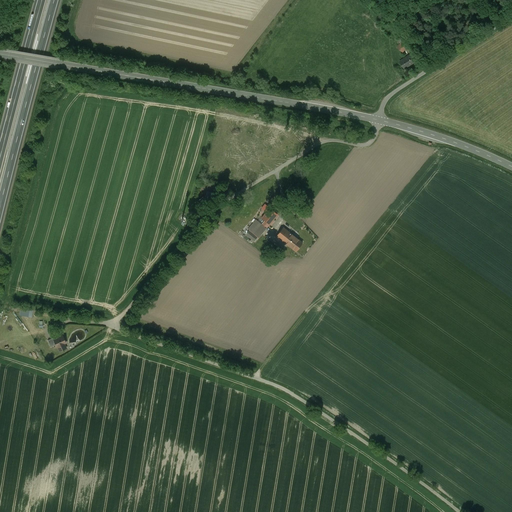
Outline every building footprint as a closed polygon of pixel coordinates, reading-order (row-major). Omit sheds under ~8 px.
[(408,46),(403,41),(397,48),(403,52),(408,46)] [(416,62),(411,54),(400,61),(405,69),(416,62)] [(208,205),(203,198),(198,202),(203,208),(208,205)] [(258,237),(277,214),(265,204),(256,215),(261,220),(251,232),(258,237)] [(303,243),(283,227),(276,236),(283,241),(282,242),(283,243),(284,242),(296,252),(303,243)] [(257,237),(249,231),(246,235),(254,241),(257,237)] [(63,335),(54,339),(56,344),(60,351),(64,349),(62,345),(66,343),(63,335)] [(51,346),(56,344),(54,339),(54,338),(48,340),(51,346)]
